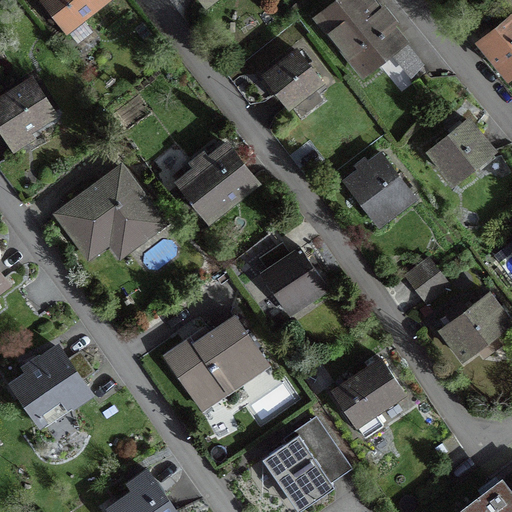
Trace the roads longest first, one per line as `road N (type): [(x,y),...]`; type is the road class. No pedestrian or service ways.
road 1 (residential): [(149,0),(330,236),(458,426),(485,436),(511,425)]
road 2 (residential): [(0,198),(223,511)]
road 3 (residential): [(408,0),(511,126)]
